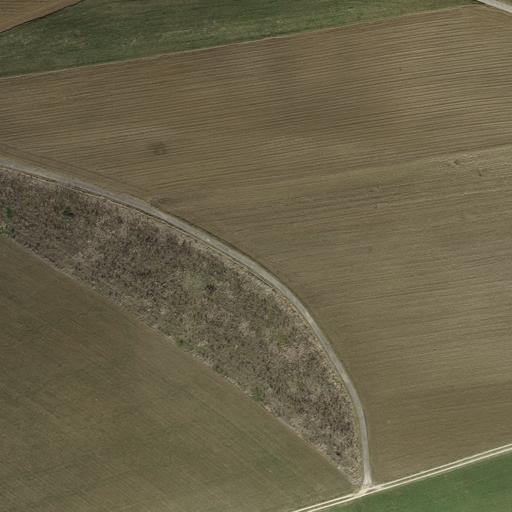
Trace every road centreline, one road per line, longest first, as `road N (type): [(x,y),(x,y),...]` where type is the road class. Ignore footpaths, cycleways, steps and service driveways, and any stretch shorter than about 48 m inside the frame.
road 1 (track): [(0,160),(156,211),(268,273),(304,307),(352,389),(366,490)]
road 2 (track): [(511,445),(299,511)]
